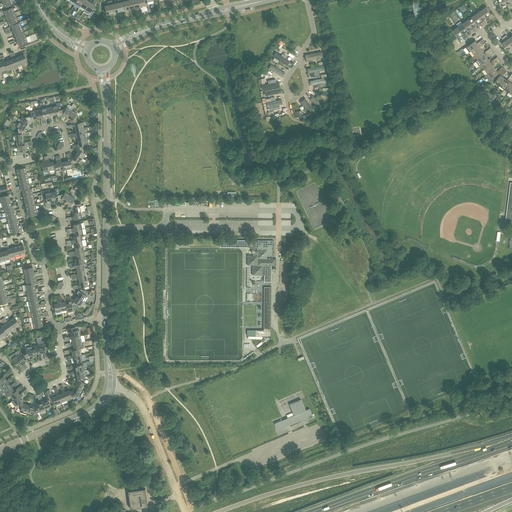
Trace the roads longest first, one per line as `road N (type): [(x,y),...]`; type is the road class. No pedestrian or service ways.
road 1 (motorway): [(511,441),(319,511)]
road 2 (tertiary): [(105,316),(108,127)]
road 3 (motorway): [(511,459),(370,511)]
road 4 (tertiary): [(185,511),(141,406),(109,389)]
road 5 (tertiary): [(0,449),(97,408),(109,389)]
